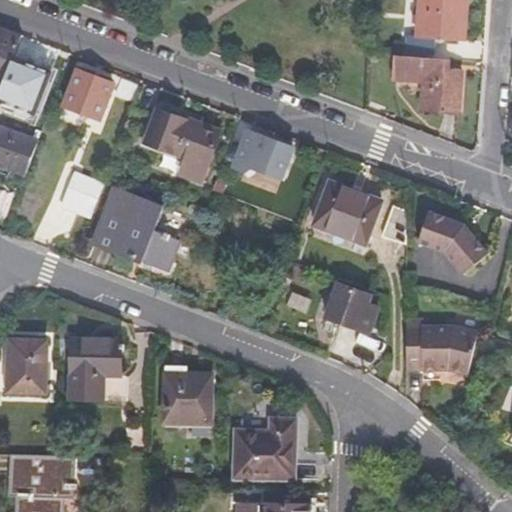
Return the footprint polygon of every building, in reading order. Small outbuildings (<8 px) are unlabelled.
[(467,1),(447,0),(419,0),(415,46),(405,45),(404,60),(434,62),(435,47),(463,49),(467,1)] [(15,61),(24,38),(3,30),(0,37),(0,96),(3,95),(4,91),(15,61)] [(28,66),(15,61),(4,91),(17,96),(28,66)] [(450,81),(451,70),(397,66),(394,90),(425,93),(422,121),(459,124),(463,83),(450,81)] [(114,84),(79,71),(67,105),(101,118),(114,84)] [(219,133),(158,110),(145,144),(185,159),(179,174),(201,182),(219,133)] [(0,158),(31,170),(43,138),(1,122),(0,125),(0,158)] [(294,148),(251,131),(238,164),(250,170),(253,165),(283,177),(294,148)] [(92,213),(106,178),(76,167),(63,202),(92,213)] [(382,202),(332,182),(316,225),(365,245),(382,202)] [(163,203),(113,184),(91,241),(142,261),(144,257),(169,268),(181,237),(155,227),(163,203)] [(410,248),(410,214),(396,208),(386,238),(410,248)] [(467,224),(433,211),(422,242),(448,252),(467,274),(491,251),(467,224)] [(376,297),(343,284),(331,317),(373,333),(382,310),(372,306),(376,297)] [(409,321),(408,371),(424,371),(425,375),(448,374),(468,378),(479,335),(455,328),(425,327),(425,322),(409,321)] [(121,345),(72,342),(69,402),(118,405),(121,345)] [(47,347),(9,345),(8,395),(45,396),(47,347)] [(189,376),(168,375),(166,430),(210,431),(212,384),(189,383),(189,376)] [(293,483),(294,424),(270,423),(269,436),(234,435),(233,481),(293,483)] [(70,503),(72,459),(55,458),(8,456),(5,501),(14,501),(13,511),(59,511),(60,503),(70,503)]
